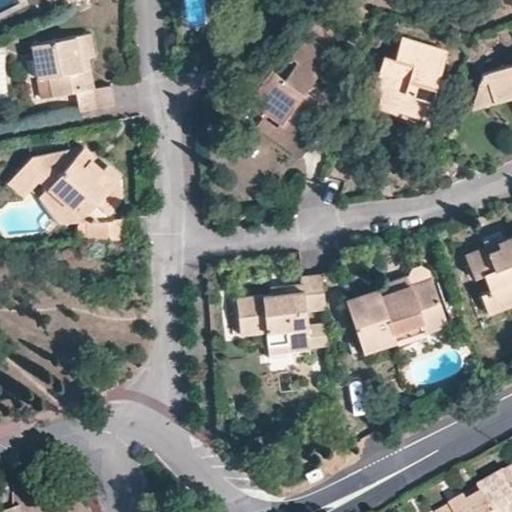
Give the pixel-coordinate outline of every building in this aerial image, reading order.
[(79,90),(83,110),(118,104),(114,84),(96,87),(89,88),(84,57),(92,56),(97,55),(93,32),(37,42),(41,75),(53,74),(56,93),(79,90)] [(299,128),(305,120),(321,99),(308,89),(336,51),(311,32),(296,51),(292,48),(278,65),(276,63),(254,94),(272,107),(299,128)] [(435,76),(442,78),(450,49),(405,36),(398,57),(387,54),(376,89),(385,92),(404,98),(401,106),(430,116),(437,95),(429,93),(435,76)] [(89,88),(96,87),(94,71),(92,56),(84,57),(89,88)] [(511,62),(490,69),(500,99),(511,95),(511,62)] [(477,106),(500,99),(490,69),(483,72),(477,106)] [(56,93),(53,74),(41,75),(44,95),(56,93)] [(437,95),(442,78),(435,76),(429,93),(437,95)] [(400,109),(401,106),(404,98),(385,92),(381,103),(400,109)] [(427,127),(430,116),(401,106),(400,109),(397,118),(408,122),(427,127)] [(321,131),(305,120),(299,128),(272,107),(261,122),(304,153),(310,145),(321,131)] [(90,220),(92,238),(126,236),(125,216),(115,216),(114,206),(124,198),(123,177),(112,165),(103,169),(96,163),(90,158),(96,152),(88,144),(80,152),(75,147),(33,154),(13,179),(29,194),(44,177),(53,186),(49,191),(71,211),(80,202),(95,214),(90,220)] [(62,221),(90,220),(95,214),(80,202),(71,211),(49,191),(43,197),(62,221)] [(511,232),(496,238),(498,243),(488,248),(485,242),(465,250),(474,273),(482,270),(489,286),(480,291),(488,310),(511,300),(511,232)] [(331,308),(328,272),(305,274),(305,282),(286,284),(286,293),(272,295),(239,298),(244,335),(269,333),(271,344),(292,341),(294,351),(314,350),(314,349),(314,348),(314,347),(310,311),(311,310),(312,310),(331,308)] [(411,281),(399,286),(382,293),(379,286),(348,298),(365,350),(398,338),(395,327),(423,317),(427,328),(449,319),(432,273),(411,281)] [(396,279),(399,286),(411,281),(409,274),(403,276),(396,279)] [(272,286),(272,295),(286,293),(286,284),(279,285),(272,286)] [(272,353),(294,351),(292,341),(271,344),(272,353)] [(496,511),(511,511),(511,465),(480,483),(496,511)] [(496,511),(480,483),(466,491),(467,497),(454,505),(451,501),(437,509),(438,511),(496,511)] [(451,500),(451,501),(454,505),(467,497),(466,491),(452,499),(451,499),(451,500)]
